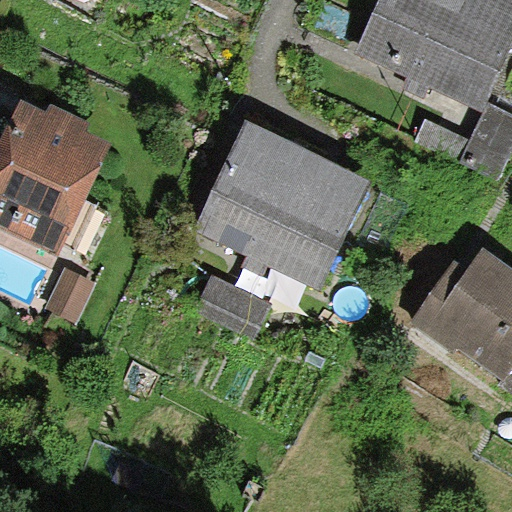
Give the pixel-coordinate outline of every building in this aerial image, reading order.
[(511,37),(511,0),(384,0),(360,54),(480,109),(511,37)] [(511,148),(511,116),(491,106),(464,159),(498,176),(511,148)] [(108,154),(22,112),(0,157),(0,229),(58,258),(108,154)] [(318,284),(367,182),(248,126),(200,229),(318,284)] [(511,271),(484,252),(469,273),(454,262),(412,321),(452,348),(456,342),(503,375),(499,381),(511,389),(511,271)] [(56,308),(84,321),(99,289),(71,275),(56,308)] [(271,305),(214,278),(198,313),(254,340),(271,305)]
